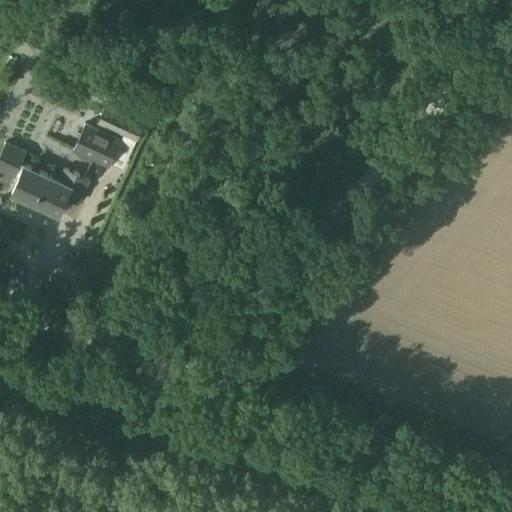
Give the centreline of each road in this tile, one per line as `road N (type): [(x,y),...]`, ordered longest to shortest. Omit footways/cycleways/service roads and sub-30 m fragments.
road 1 (unclassified): [(511,497),(0,303)]
road 2 (tertiary): [(207,511),(0,451)]
